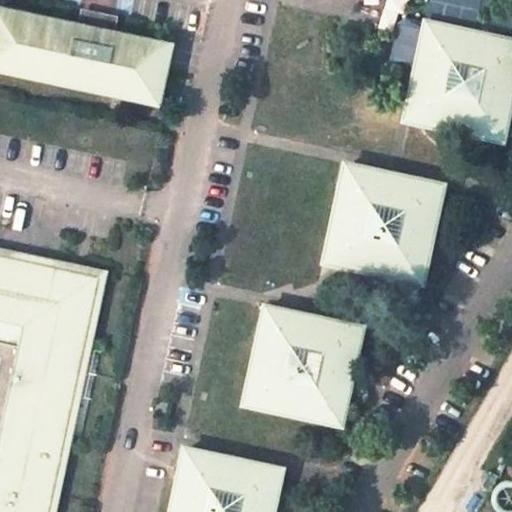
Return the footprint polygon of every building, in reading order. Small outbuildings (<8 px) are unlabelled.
[(459,0),(427,0),(423,21),(469,29),(474,3),(459,0)] [(78,27),(0,10),(0,70),(156,103),(167,45),(105,33),(108,18),(81,12),(78,27)] [(395,22),(387,60),(413,66),(423,21),(404,17),(395,22)] [(511,37),(469,29),(423,21),(413,66),(403,117),(500,136),(509,92),(511,79),(511,37)] [(443,180),(344,161),(323,259),(422,279),(443,180)] [(54,268),(0,257),(0,293),(46,303),(54,268)] [(0,511),(4,511),(5,511),(49,511),(98,278),(54,268),(46,303),(0,293),(0,511)] [(361,322),(264,304),(245,402),(342,421),(361,322)] [(272,511),(282,466),(186,446),(171,511),(272,511)]
